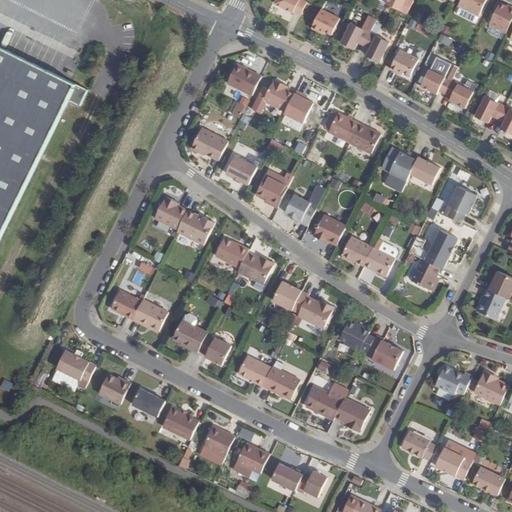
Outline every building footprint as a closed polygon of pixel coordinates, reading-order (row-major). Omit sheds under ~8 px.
[(277,0),(276,3),(294,13),(294,12),(301,15),(307,2),(303,0),(277,0)] [(388,0),(387,3),(408,14),(414,1),(412,0),(388,0)] [(462,0),(459,7),(480,17),(487,0),(462,0)] [(501,3),(490,25),(507,33),(511,22),(511,7),(511,8),(501,3)] [(322,9),(312,28),(324,34),(326,32),(332,35),(340,19),(322,9)] [(406,26),(429,37),(433,29),(410,18),(406,26)] [(352,24),(342,44),(355,50),(358,43),(365,46),(371,33),(376,23),(369,20),(364,30),(352,24)] [(371,33),(365,46),(371,49),(367,56),(380,62),(390,42),(371,33)] [(441,34),(437,40),(449,46),(452,39),(441,34)] [(0,46),(0,241),(70,101),(81,106),(89,90),(0,46)] [(401,50),(391,69),(403,75),(404,72),(411,75),(419,59),(401,50)] [(238,64),(229,83),(253,96),(263,77),(238,64)] [(430,70),(422,86),(437,94),(439,91),(446,94),(452,81),(459,68),(452,64),(445,78),(430,70)] [(275,79),(264,101),(287,112),(297,93),(288,88),(284,86),(285,84),(275,79)] [(452,81),(446,94),(452,97),(450,100),(466,108),(474,92),(452,81)] [(490,90),(486,97),(499,103),(502,96),(490,90)] [(304,95),(298,91),(297,93),(287,112),(286,114),(305,123),(315,103),(303,97),(304,95)] [(486,97),(476,117),(489,123),(493,116),(499,119),(505,106),(499,103),(486,97)] [(232,114),(240,118),(247,106),(239,102),(232,114)] [(511,109),(505,106),(499,119),(505,122),(502,129),(511,134),(511,109)] [(335,122),(339,114),(333,111),(329,119),(335,122)] [(331,130),(330,132),(351,143),(361,123),(340,113),(339,114),(335,122),(329,119),(325,127),(331,130)] [(361,123),(351,143),(372,154),(382,134),(361,123)] [(202,130),(193,148),(199,152),(201,151),(220,161),(230,141),(223,138),(222,140),(213,135),(212,133),(206,129),(203,130),(202,130)] [(401,152),(391,172),(397,176),(391,187),(402,193),(408,181),(411,174),(420,157),(412,154),(411,157),(407,155),(401,152)] [(236,156),(227,174),(235,177),(242,181),(250,185),(259,167),(236,156)] [(420,157),(411,174),(433,185),(441,168),(420,157)] [(397,176),(391,172),(385,184),(391,187),(397,176)] [(267,176),(257,195),(266,200),(272,202),(271,204),(278,208),(289,187),(267,176)] [(333,179),(329,187),(338,190),(341,182),(333,179)] [(311,198),(317,200),(322,187),(316,185),(311,198)] [(450,205),(445,215),(462,223),(466,213),(469,215),(478,195),(459,186),(450,205)] [(371,199),(380,204),(384,196),(375,192),(371,199)] [(439,194),(432,208),(437,211),(444,197),(439,194)] [(296,195),(287,213),(295,217),(302,221),(301,223),(308,226),(318,209),(311,205),(312,203),(296,195)] [(167,197),(156,218),(179,230),(189,210),(179,206),(174,203),(175,201),(167,197)] [(363,202),(360,209),(371,214),(374,207),(363,202)] [(198,215),(189,210),(179,230),(178,232),(205,245),(216,223),(204,217),(204,218),(203,220),(197,217),(198,215)] [(395,226),(399,220),(391,214),(387,220),(395,226)] [(325,215),(314,237),(324,241),(325,239),(329,242),(338,246),(348,226),(325,215)] [(454,235),(459,225),(441,217),(436,227),(454,235)] [(417,234),(419,225),(409,223),(408,233),(417,234)] [(423,259),(427,260),(441,268),(444,269),(448,261),(458,239),(441,230),(431,252),(422,248),(426,240),(418,236),(410,252),(423,259)] [(353,237),(344,255),(356,261),(365,266),(374,248),(353,237)] [(226,238),(217,256),(241,268),(249,252),(250,250),(226,238)] [(385,244),(381,251),(396,259),(399,253),(399,251),(385,244)] [(381,251),(374,248),(365,266),(388,277),(396,259),(381,251)] [(154,259),(162,262),(166,253),(158,250),(154,259)] [(241,268),(239,272),(265,285),(275,263),(266,258),(265,261),(261,258),(249,252),(241,268)] [(344,255),(342,257),(355,263),(356,261),(344,255)] [(437,277),(441,268),(423,259),(413,281),(431,290),(437,277)] [(140,269),(154,274),(157,267),(143,261),(140,269)] [(185,278),(195,281),(197,272),(188,270),(185,278)] [(511,276),(499,271),(496,279),(494,283),(491,282),(488,289),(507,297),(510,299),(511,294),(511,276)] [(284,281),(274,301),(300,314),(309,297),(310,295),(284,281)] [(507,297),(488,289),(483,301),(482,301),(477,311),(497,319),(507,297)] [(121,290),(112,309),(134,320),(143,301),(121,290)] [(230,293),(226,301),(232,305),(237,297),(230,293)] [(211,303),(221,308),(224,302),(213,297),(211,303)] [(300,314),(299,316),(325,329),(335,307),(326,303),(325,305),(321,303),(309,297),(300,314)] [(143,301),(134,320),(149,327),(149,326),(160,332),(170,312),(144,300),(143,301)] [(236,310),(225,303),(221,311),(231,317),(236,310)] [(291,332),(299,316),(300,314),(298,313),(296,315),(294,314),(286,330),(291,332)] [(186,315),(184,320),(195,326),(197,320),(196,317),(190,314),(186,315)] [(183,320),(174,339),(185,345),(184,346),(199,353),(200,351),(207,336),(209,333),(195,326),(184,320),(183,320)] [(350,322),(341,340),(346,342),(347,345),(354,348),(357,347),(362,350),(362,348),(369,351),(376,338),(369,335),(371,332),(365,329),(364,326),(358,324),(356,324),(350,322)] [(384,339),(377,335),(376,338),(369,351),(367,356),(395,370),(405,351),(397,347),(396,349),(390,346),(391,344),(383,341),(384,339)] [(208,355),(207,357),(223,365),(233,346),(216,338),(215,340),(207,336),(200,351),(208,355)] [(67,351),(58,369),(81,380),(79,385),(86,389),(98,366),(67,351)] [(249,356),(239,374),(264,386),(273,368),(249,356)] [(322,361),(318,369),(326,373),(330,365),(322,361)] [(349,372),(357,376),(361,368),(353,364),(349,372)] [(440,374),(441,377),(437,385),(456,395),(458,391),(465,394),(474,376),(466,373),(465,375),(446,366),(446,368),(442,369),(440,374)] [(273,368),(264,386),(292,400),(302,381),(274,367),(273,368)] [(486,371),(475,393),(476,393),(492,401),(501,405),(510,386),(498,380),(494,378),(495,376),(486,371)] [(110,375),(101,394),(122,404),(132,384),(125,380),(124,382),(118,379),(110,375)] [(6,379),(3,386),(11,390),(14,383),(6,379)] [(316,387),(307,406),(335,420),(336,417),(344,401),(316,387)] [(141,388),(133,405),(159,417),(167,401),(141,388)] [(489,408),(492,401),(476,393),(473,400),(489,408)] [(344,401),(336,417),(348,423),(352,426),(351,428),(360,433),(371,411),(346,398),(344,401)] [(174,408),(164,427),(191,440),(201,421),(187,414),(182,412),(174,408)] [(215,426),(205,446),(227,456),(236,437),(215,426)] [(253,440),(256,432),(244,427),(240,435),(253,440)] [(476,428),(472,437),(480,440),(484,430),(476,428)] [(411,431),(403,448),(423,458),(424,456),(433,460),(439,447),(431,443),(431,441),(411,431)] [(247,443),(238,463),(253,470),(261,474),(271,454),(247,443)] [(446,448),(437,466),(465,480),(474,461),(446,448)] [(183,457),(179,465),(185,468),(189,460),(183,457)] [(253,470),(238,463),(234,470),(249,477),(253,470)] [(281,464),(273,479),(296,491),(297,490),(305,473),(297,469),(296,471),(281,464)] [(482,467),(474,484),(499,496),(506,479),(482,467)] [(312,476),(305,473),(297,490),(304,493),(305,491),(319,497),(328,478),(315,471),(312,476)] [(355,476),(353,481),(362,485),(364,480),(355,476)] [(236,493),(248,499),(254,487),(243,481),(236,493)] [(343,511),(381,511),(382,510),(360,499),(352,495),(343,511)]
